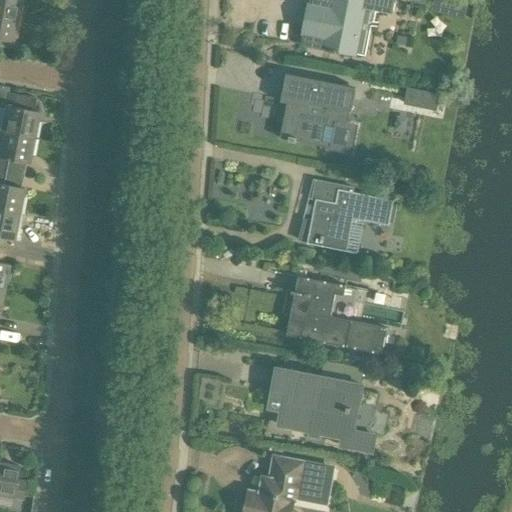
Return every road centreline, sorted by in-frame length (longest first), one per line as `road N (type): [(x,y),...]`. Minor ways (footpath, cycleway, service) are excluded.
road 1 (residential): [(161,511),(192,0)]
road 2 (residential): [(56,440),(79,80)]
